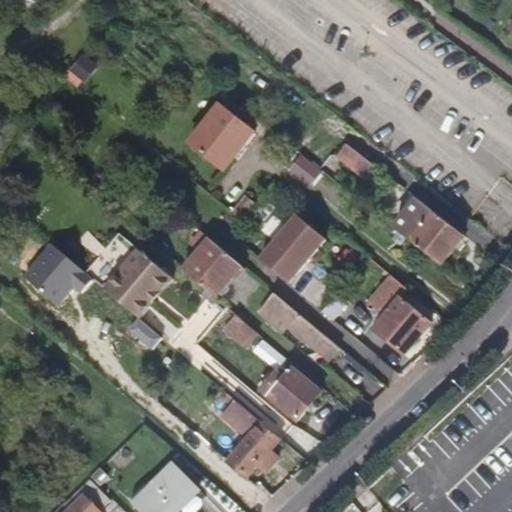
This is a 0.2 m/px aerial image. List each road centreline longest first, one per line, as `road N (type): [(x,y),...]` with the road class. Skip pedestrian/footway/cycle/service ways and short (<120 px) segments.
road 1 (secondary): [(288,511),(511,309)]
road 2 (unknown): [(511,115),(336,0)]
